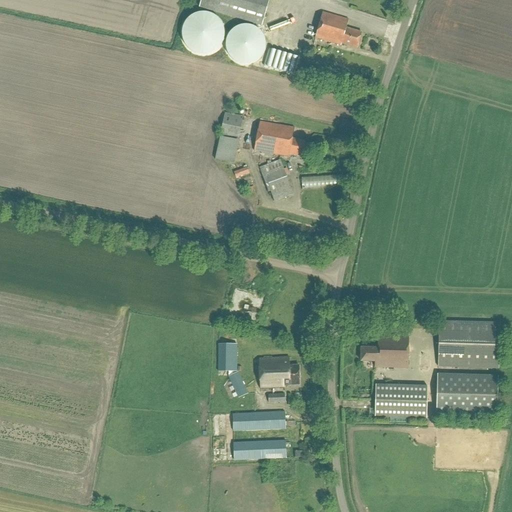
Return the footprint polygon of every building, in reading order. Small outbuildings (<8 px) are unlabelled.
[(201,0),(199,8),(206,10),(248,23),(261,27),(269,0),(201,0)] [(179,31),(179,35),(179,38),(180,42),(182,46),(184,49),(187,51),(190,54),(193,55),(197,56),(201,56),(205,56),(208,55),(212,54),(215,51),(217,49),(220,46),(221,42),(222,38),(223,35),(222,31),(221,27),(220,24),(217,21),(215,18),(212,16),(208,14),(205,13),(201,13),(197,13),(193,14),(190,16),(187,18),(184,21),(182,24),(180,27),(179,31)] [(357,49),(361,33),(346,29),(348,20),(322,13),(315,39),(341,46),(341,44),(357,49)] [(224,43),(224,46),(224,50),(225,53),(227,56),(229,59),(231,61),(234,63),(237,65),(241,66),(244,66),(247,66),(251,65),(254,63),(257,61),(259,59),(261,56),(263,53),(263,50),(264,46),(263,43),(263,39),(261,36),(259,33),(257,31),(254,29),(251,28),(247,27),(244,26),(241,27),(237,28),(234,29),(231,31),(229,33),(227,36),(225,39),(224,43)] [(241,103),(241,113),(250,113),(250,103),(241,103)] [(238,139),(242,116),(224,113),(220,135),(238,139)] [(302,157),(305,142),(292,140),(294,128),(259,122),(254,151),(288,157),(289,155),(302,157)] [(293,194),(280,160),(258,168),(268,192),(270,192),(273,202),(293,194)] [(235,178),(249,173),(246,167),(233,172),(235,178)] [(298,178),(299,189),(326,188),(325,176),(298,178)] [(305,305),(275,303),(274,320),(293,321),(292,326),(302,327),(302,315),(312,316),(313,303),(306,303),(305,305)] [(499,369),(500,323),(439,322),(437,367),(499,369)] [(407,369),(408,336),(378,335),(378,349),(361,348),(361,362),(377,362),(377,368),(407,369)] [(237,372),(237,344),(217,344),(217,372),(237,372)] [(288,367),(288,359),(258,360),(260,390),(284,389),(284,386),(299,385),(298,367),(288,367)] [(237,398),(248,393),(237,372),(227,376),(237,398)] [(497,417),(498,376),(438,374),(437,415),(497,417)] [(427,419),(427,386),(376,385),(375,418),(427,419)] [(268,403),(284,402),(284,394),(268,395),(268,403)] [(233,432),(285,429),(284,411),(232,414),(233,432)] [(233,460),(286,458),(285,440),(233,443),(233,460)]
